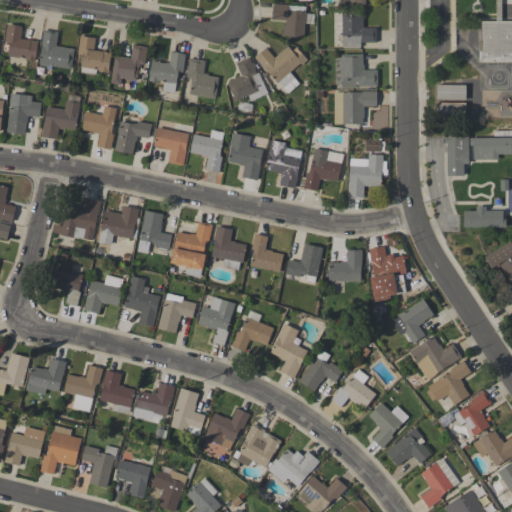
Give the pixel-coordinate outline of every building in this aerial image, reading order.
[(511,0),(501,0),(501,20),(511,20),(511,58),(481,58),(481,52),(481,21),(495,21),(495,0),(511,0)] [(273,3),(305,6),(305,13),(306,13),(305,22),(303,37),(282,35),(283,24),(285,25),(285,20),(271,19),(273,3)] [(376,27),(376,42),(360,42),(360,47),(342,47),(341,11),(362,11),(362,14),(363,27),(376,27)] [(7,24),(22,26),(20,38),(29,39),(29,37),(31,38),(31,40),(36,40),(36,39),(37,39),(34,60),(25,59),(25,57),(20,57),(7,55),(8,50),(2,49),(3,44),(8,44),(8,43),(4,42),(7,24)] [(43,29),(58,32),(56,45),(73,48),(70,69),(38,64),(43,34),(42,34),(43,29)] [(77,54),(79,35),(95,38),(93,50),(101,51),(101,49),(106,50),(105,52),(108,52),(109,51),(110,51),(107,73),(98,71),(98,69),(96,69),(95,74),(80,72),(80,67),(81,54),(77,54)] [(132,44),(147,46),(144,64),(139,63),(139,66),(138,66),(136,80),(126,79),(126,78),(121,77),(120,84),(110,83),(114,56),(116,56),(116,55),(130,57),(132,44)] [(254,57),(265,47),(274,57),(283,49),(283,50),(288,46),(291,51),(295,47),(299,52),(300,51),(307,60),(301,65),(299,63),(289,72),(298,83),(287,93),(278,82),(277,83),(264,68),(264,69),(254,57)] [(185,54),(182,72),(177,71),(174,92),(162,90),(163,81),(158,80),(158,82),(148,80),(151,59),(154,59),(153,61),(157,61),(157,60),(160,60),(160,62),(165,63),(165,62),(168,62),(170,52),(185,54)] [(341,88),(341,54),(362,54),(362,64),(363,64),(363,70),(377,70),(377,86),(357,86),(357,81),(355,81),(355,88),(341,88)] [(267,93),(250,100),(248,95),(235,101),(227,83),(229,82),(228,81),(240,75),(235,63),(249,57),(256,73),(258,72),(267,93)] [(189,58),(205,60),(203,73),(208,73),(208,75),(218,77),(215,98),(188,94),(191,80),(189,79),(190,77),(186,77),(189,58)] [(435,99),(464,99),(464,85),(435,84),(435,99)] [(359,92),(359,91),(376,91),(376,106),(363,106),(363,118),(362,118),(362,124),(333,124),(333,92),(335,92),(359,92)] [(6,132),(10,93),(31,95),(31,101),(40,102),(39,117),(27,115),(27,122),(26,122),(24,134),(6,132)] [(79,102),(75,130),(63,128),(63,129),(58,128),(56,139),(40,136),(43,122),(46,106),(64,109),(65,100),(79,102)] [(464,102),(435,103),(435,114),(464,113),(464,102)] [(116,108),(111,131),(112,131),(111,133),(113,134),(110,149),(96,146),(99,134),(93,132),(81,129),(85,111),(102,114),(104,105),(116,108)] [(136,121),(151,124),(148,138),(137,135),(135,141),(132,154),(113,150),(120,121),(130,123),(130,122),(136,123),(136,121)] [(157,127),(188,134),(185,149),(186,150),(182,165),(167,162),(169,150),(164,149),(164,148),(153,145),(157,127)] [(193,133),(222,139),(219,153),(220,153),(220,155),(222,156),(219,172),(205,169),(207,157),(200,155),(201,154),(189,152),(193,133)] [(232,135),(264,142),(259,165),(260,165),(257,179),(242,176),(244,166),(239,165),(239,163),(227,161),(232,135)] [(446,142),(444,142),(444,136),(467,136),(468,163),(463,163),(463,175),(446,175),(446,142)] [(469,137),(511,137),(511,154),(497,154),(497,159),(472,159),(472,145),(469,145),(469,137)] [(366,138),(381,139),(380,152),(365,150),(366,138)] [(265,169),(271,139),(286,142),(285,146),(301,150),(300,158),(297,173),(298,173),(295,187),(279,184),(282,173),(277,172),(277,171),(265,169)] [(314,148),(327,151),(325,159),(341,163),(337,181),(325,178),(325,179),(319,178),(317,190),(303,187),(306,172),(309,172),(312,156),(314,148)] [(382,155),(380,186),(364,185),(363,197),(347,196),(348,181),(349,165),(355,166),(355,158),(367,159),(368,154),(382,155)] [(0,184),(9,187),(4,203),(16,206),(12,221),(0,218),(0,184)] [(100,200),(98,215),(97,214),(94,230),(75,226),(73,237),(60,234),(65,206),(76,208),(77,203),(84,204),(85,197),(100,200)] [(123,205),(138,208),(134,226),(138,227),(135,238),(132,237),(132,238),(113,234),(111,244),(97,241),(100,231),(104,214),(114,216),(114,212),(121,213),(123,205)] [(506,227),(464,227),(463,210),(476,210),(476,206),(486,206),(486,210),(502,210),(502,219),(505,219),(506,227)] [(144,209),(163,213),(159,232),(172,234),(170,245),(171,246),(170,250),(166,249),(166,251),(158,249),(158,247),(153,246),(154,243),(151,242),(151,241),(149,241),(147,253),(136,250),(144,209)] [(184,265),(170,262),(177,231),(190,234),(190,233),(195,234),(197,221),(212,224),(208,240),(206,240),(206,242),(205,241),(203,253),(206,253),(205,257),(207,257),(206,262),(204,262),(203,269),(201,268),(199,277),(185,274),(186,267),(185,267),(184,265)] [(0,222),(10,225),(7,239),(0,237),(0,222)] [(216,225),(232,228),(230,239),(235,241),(235,242),(246,244),(243,262),(239,262),(238,269),(222,266),(224,258),(211,256),(214,239),(216,225)] [(283,253),(279,271),(250,265),(254,249),(251,249),(254,233),(268,235),(265,249),(283,253)] [(322,247),(316,276),(315,276),(314,283),(306,281),(307,274),(300,273),(299,277),(285,274),(288,259),(299,261),(301,255),(302,255),(304,243),(322,247)] [(407,284),(392,287),(389,276),(374,279),(371,261),(371,262),(368,248),(384,245),(386,257),(391,256),(391,257),(402,255),(406,273),(405,273),(407,284)] [(361,249),(360,281),(328,280),(328,262),(340,262),(340,261),(346,261),(346,248),(361,249)] [(511,252),(511,289),(507,281),(509,280),(497,261),(511,252)] [(53,267),(82,274),(78,291),(80,291),(77,306),(65,303),(68,291),(60,289),(60,288),(49,285),(53,267)] [(106,274),(123,278),(121,287),(122,287),(118,305),(107,302),(106,304),(101,302),(99,313),(84,309),(91,280),(103,283),(106,274)] [(395,297),(393,274),(369,276),(371,299),(395,297)] [(159,296),(152,327),(137,323),(140,311),(135,310),(135,309),(124,306),(131,275),(145,279),(143,285),(148,286),(147,293),(159,296)] [(196,303),(192,317),(180,314),(179,321),(178,321),(175,332),(157,328),(164,299),(165,299),(167,293),(183,296),(182,299),(196,303)] [(212,296),(235,303),(231,315),(226,330),(228,331),(223,345),(212,342),(215,330),(208,328),(208,327),(197,323),(202,305),(209,307),(212,296)] [(398,315),(423,298),(433,314),(418,324),(424,335),(412,343),(404,331),(400,334),(391,321),(398,316),(398,315)] [(246,316),(273,327),(266,344),(256,340),(255,341),(249,339),(244,350),(231,345),(237,330),(239,331),(240,329),(241,329),(246,316)] [(284,323),(298,330),(292,342),(307,350),(294,377),(279,370),(284,360),(279,358),(280,357),(270,352),(278,336),(277,336),(284,323)] [(409,351),(432,335),(438,344),(439,344),(443,349),(452,343),(461,356),(435,373),(436,374),(427,379),(417,364),(417,363),(409,351)] [(29,357),(22,386),(6,382),(3,395),(0,394),(0,368),(6,369),(7,364),(8,364),(11,352),(29,357)] [(330,361),(342,370),(334,382),(324,376),(321,381),(320,381),(313,391),(298,381),(314,356),(325,363),(326,362),(328,363),(330,361)] [(50,358),(66,361),(58,391),(46,388),(44,394),(26,390),(31,366),(42,368),(43,367),(48,369),(50,358)] [(449,368),(463,360),(470,371),(460,379),(463,384),(462,385),(469,395),(454,405),(447,395),(438,401),(428,386),(451,371),(449,368)] [(63,392),(67,373),(78,376),(78,375),(85,377),(88,364),(102,368),(99,383),(96,383),(96,385),(95,384),(89,411),(71,407),(75,395),(63,392)] [(105,369),(121,373),(118,384),(124,386),(123,387),(134,389),(129,414),(115,410),(116,403),(99,399),(105,369)] [(352,375),(375,393),(363,408),(355,401),(354,402),(348,397),(340,406),(331,399),(340,387),(341,388),(352,375)] [(158,382),(173,386),(166,415),(152,412),(151,419),(132,415),(134,406),(135,406),(139,390),(150,393),(151,391),(155,393),(158,382)] [(205,415),(198,435),(169,426),(172,417),(171,416),(180,388),(198,393),(194,404),(195,405),(193,411),(205,415)] [(470,399),(483,390),(491,402),(480,410),(484,415),(483,416),(489,426),(474,436),(465,422),(459,425),(452,415),(458,411),(457,411),(471,402),(470,399)] [(367,415),(380,402),(390,411),(396,405),(408,416),(391,434),(392,436),(381,448),(371,438),(380,429),(375,424),(376,423),(367,415)] [(236,407),(249,414),(243,428),(240,427),(233,442),(232,442),(229,448),(204,437),(207,430),(206,429),(214,412),(224,417),(225,416),(231,419),(236,407)] [(252,423),(265,430),(262,435),(265,437),(267,433),(281,440),(274,452),(273,452),(268,461),(271,462),(268,467),(266,466),(265,467),(251,460),(247,466),(236,460),(237,458),(232,456),(236,449),(240,451),(247,438),(244,437),(252,423)] [(82,438),(75,465),(64,462),(63,463),(56,462),(54,474),(40,470),(43,454),(46,454),(52,430),(53,431),(54,425),(71,429),(70,435),(82,438)] [(4,461),(11,432),(23,435),(26,426),(44,431),(44,433),(46,433),(44,440),(43,440),(38,458),(28,455),(28,456),(22,454),(19,465),(4,461)] [(385,451),(413,428),(421,437),(416,441),(418,444),(421,442),(430,454),(419,463),(412,454),(406,459),(406,458),(396,466),(385,451)] [(472,443),(493,429),(499,438),(500,438),(503,442),(511,436),(511,456),(509,458),(509,457),(495,466),(487,453),(481,457),(472,443)] [(80,459),(84,445),(99,449),(98,451),(103,453),(106,444),(117,447),(115,457),(114,456),(106,487),(88,482),(93,463),(80,459)] [(275,458),(278,460),(287,448),(300,459),(307,450),(319,460),(310,472),(309,471),(299,484),(289,476),(286,481),(280,476),(279,477),(270,470),(270,471),(268,469),(275,458)] [(441,458),(458,483),(441,494),(441,495),(439,496),(441,498),(428,507),(420,496),(430,489),(426,483),(427,483),(420,473),(436,462),(441,458)] [(118,459),(150,467),(143,498),(128,494),(131,482),(124,480),(124,479),(114,477),(118,459)] [(497,471),(511,461),(511,494),(505,499),(501,493),(508,488),(497,471)] [(171,470),(187,475),(179,497),(174,511),(157,505),(161,494),(160,494),(163,486),(152,483),(156,469),(169,474),(171,470)] [(335,477),(346,486),(336,499),(333,497),(323,509),(322,508),(319,511),(311,511),(305,507),(312,499),(301,490),(313,475),(321,483),(322,482),(327,487),(335,477)] [(185,494),(204,477),(217,491),(212,495),(221,505),(213,511),(190,511),(196,507),(192,502),(192,501),(185,494)] [(470,489),(484,511),(446,511),(443,506),(470,489)]
